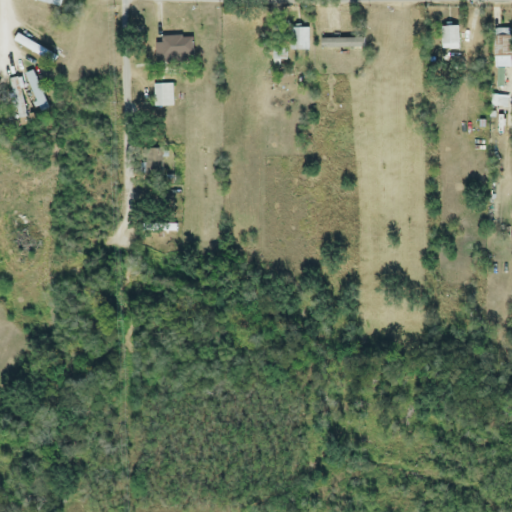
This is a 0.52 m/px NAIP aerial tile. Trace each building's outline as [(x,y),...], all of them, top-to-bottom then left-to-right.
[(59,0),(32,0),(57,8),(59,0)] [(25,22),(66,40),(69,33),(28,15),(25,22)] [(458,51),(458,26),(441,26),(441,51),(458,51)] [(308,51),(308,28),(288,29),(288,51),(308,51)] [(341,34),(341,58),(357,58),(357,34),(341,34)] [(193,62),(193,38),(156,38),(156,62),(193,62)] [(21,47),(59,68),(63,61),(25,40),(21,47)] [(27,73),(35,112),(45,110),(37,71),(27,73)] [(6,81),(18,121),(28,118),(16,78),(6,81)] [(154,107),(173,107),(173,84),(154,84),(154,107)] [(162,177),(162,149),(144,149),(144,177),(162,177)]
